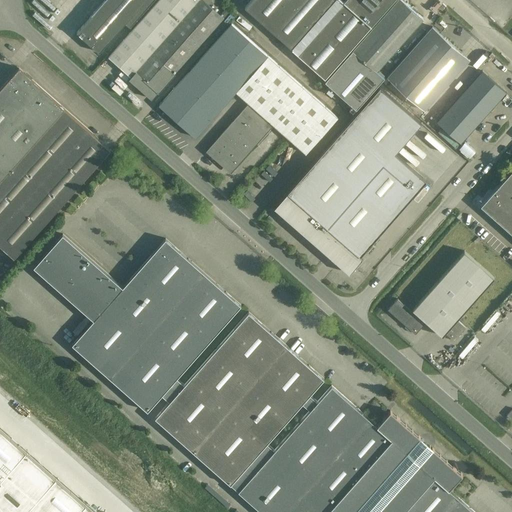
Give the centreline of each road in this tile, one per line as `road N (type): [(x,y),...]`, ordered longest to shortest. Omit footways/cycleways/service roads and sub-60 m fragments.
road 1 (unknown): [(254,511),(36,313),(24,292),(28,264),(49,235),(93,206),(153,209),(307,335)]
road 2 (unclassified): [(350,317),(1,8)]
road 3 (unclassified): [(511,122),(350,317)]
road 4 (unclassified): [(511,460),(350,317)]
